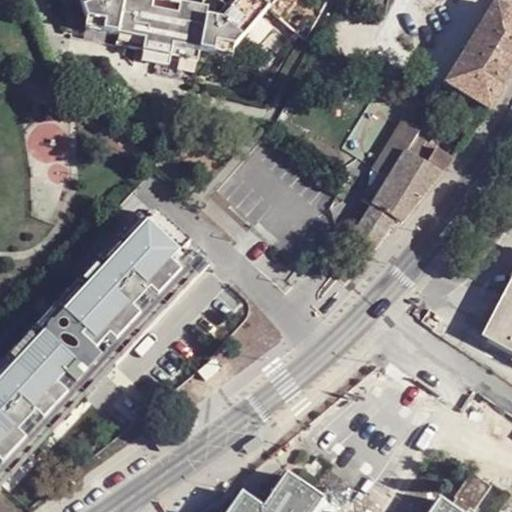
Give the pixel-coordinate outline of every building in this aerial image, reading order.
[(218,0),(215,3),(205,2),(203,9),(149,0),(74,0),(83,26),(82,31),(114,38),(112,50),(142,56),(141,64),(166,68),(167,61),(193,66),(194,54),(229,60),(230,52),(276,0),(218,0)] [(511,75),(511,0),(499,0),(445,90),(487,115),(511,75)] [(353,239),(375,251),(392,226),(397,229),(432,189),(441,179),(451,164),(436,155),(436,152),(437,150),(437,146),(435,144),(433,143),(430,141),(428,142),(426,142),(424,143),(422,145),(416,141),(420,136),(400,122),(366,174),(375,179),(385,186),(379,196),(370,209),(353,239)] [(368,190),(379,196),(385,186),(375,179),(368,190)] [(358,201),(370,209),(379,196),(368,190),(366,189),(358,201)] [(56,312),(115,366),(208,265),(149,210),(56,312)] [(511,301),(489,345),(511,357),(511,301)] [(36,334),(42,339),(80,373),(76,377),(82,384),(91,392),(115,366),(56,312),(36,334)] [(0,384),(42,339),(36,334),(0,373),(0,384)] [(80,373),(42,339),(0,384),(0,469),(1,471),(13,458),(82,384),(76,377),(80,373)] [(82,384),(13,458),(22,467),(91,392),(82,384)] [(460,501),(463,503),(473,510),(475,511),(478,511),(494,490),(476,477),(460,501)] [(271,511),(265,511),(249,501),(241,511),(452,511),(442,505),(437,511),(324,511),(329,504),(294,480),(271,511)] [(463,503),(456,511),(471,511),(473,510),(463,503)]
